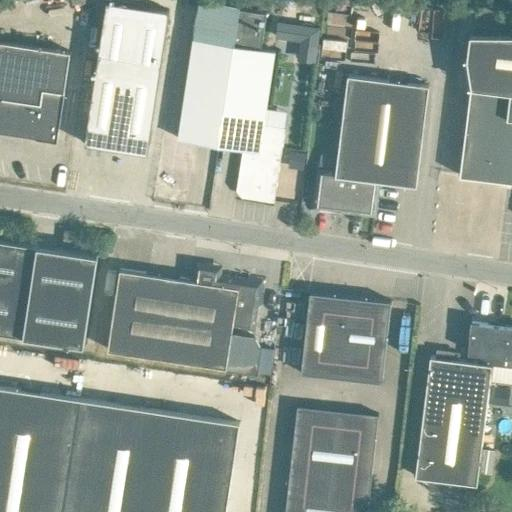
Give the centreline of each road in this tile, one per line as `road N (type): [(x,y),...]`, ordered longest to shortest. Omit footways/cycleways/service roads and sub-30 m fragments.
road 1 (unclassified): [(511,274),(0,194)]
road 2 (unknown): [(391,380),(320,369),(290,377),(268,511)]
road 3 (unknown): [(391,380),(374,511)]
road 4 (unknown): [(407,258),(391,380)]
